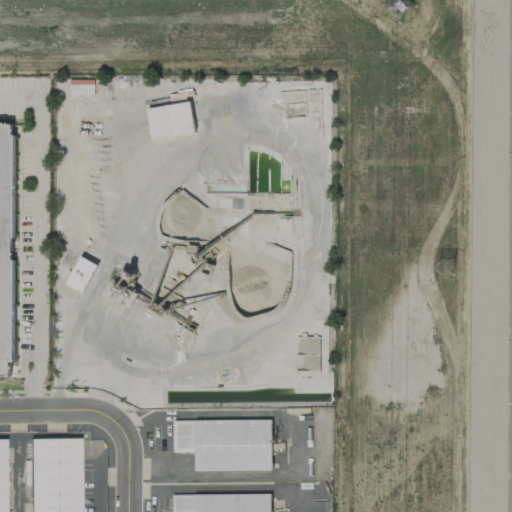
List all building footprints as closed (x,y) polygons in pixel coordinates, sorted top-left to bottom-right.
[(194,133),(190,102),(147,107),(151,138),(194,133)] [(0,123),(15,123),(13,377),(0,377),(0,123)] [(96,262),(78,255),(66,285),(84,292),(96,262)] [(270,419),(172,420),(172,451),(193,451),(193,470),(271,469),(270,419)] [(0,439),(0,511),(8,511),(8,439),(0,439)] [(34,439),(34,511),(83,511),(83,439),(34,439)] [(175,496),(175,511),(274,511),(274,496),(175,496)]
